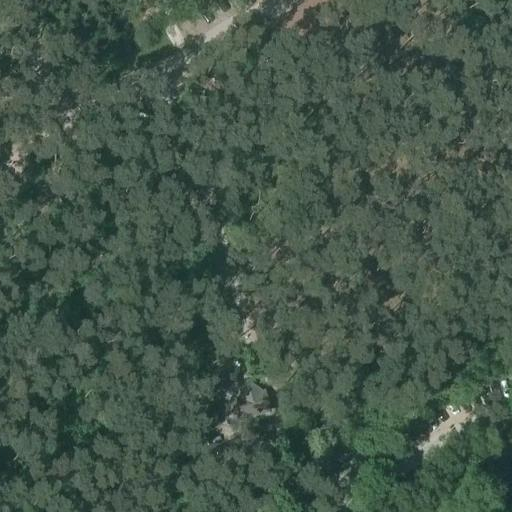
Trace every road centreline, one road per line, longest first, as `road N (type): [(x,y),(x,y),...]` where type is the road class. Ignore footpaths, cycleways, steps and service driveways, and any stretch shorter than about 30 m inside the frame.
road 1 (unclassified): [(343,511),(461,431),(511,415)]
road 2 (track): [(160,94),(293,0)]
